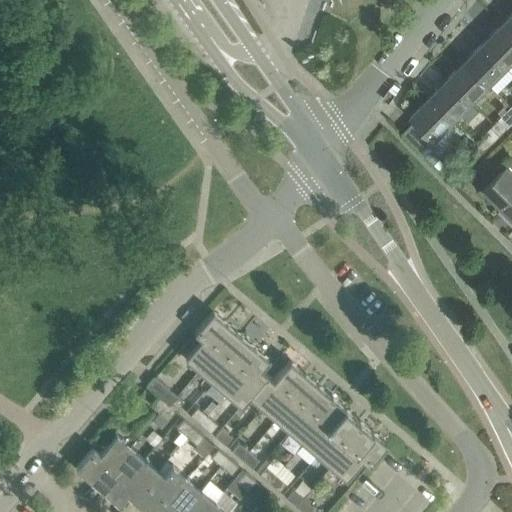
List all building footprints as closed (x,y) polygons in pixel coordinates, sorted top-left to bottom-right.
[(511,35),(511,12),(501,24),(511,35)] [(507,66),(511,60),(511,35),(501,24),(483,42),(507,66)] [(489,84),(507,66),(483,42),(465,60),(489,84)] [(471,102),(489,84),(465,60),(447,78),(471,102)] [(453,120),(471,102),(447,78),(429,96),(453,120)] [(435,138),(453,120),(429,96),(412,113),(410,111),(409,112),(435,138)] [(511,105),(498,119),(507,128),(511,122),(511,105)] [(500,135),(507,128),(498,119),(491,126),(500,135)] [(484,151),(500,135),(491,126),(487,130),(489,133),(477,145),(484,151)] [(473,162),(484,151),(477,145),(466,156),(473,162)] [(502,206),(511,195),(511,168),(507,163),(483,187),(502,206)] [(511,215),(511,195),(502,206),(511,215)] [(210,342),(227,323),(212,310),(195,331),(202,337),(186,355),(200,368),(217,348),(210,342)] [(224,354),(240,334),(227,323),(210,342),(217,348),(200,368),(214,380),(231,360),(224,354)] [(237,366),(254,346),(240,334),(224,354),(231,360),(214,380),(227,391),(244,372),(237,366)] [(250,394),(267,373),(261,368),(269,358),(254,346),(237,366),(244,372),(227,391),(242,404),(250,394)] [(287,392),(304,372),(290,360),(273,379),(267,373),(250,394),(264,406),(280,386),(287,392)] [(301,403),(318,384),(304,372),(287,392),(280,386),(264,406),(277,417),(294,398),(301,403)] [(177,395),(155,376),(154,375),(146,385),(158,394),(170,404),(177,395)] [(315,415),(331,395),(318,384),(301,403),(294,398),(277,417),(291,429),(308,409),(315,415)] [(162,414),(170,404),(158,394),(150,404),(162,414)] [(176,410),(180,404),(184,400),(177,395),(170,404),(176,410)] [(328,427),(345,407),(331,395),(315,415),(308,409),(291,429),(304,441),(321,421),(328,427)] [(168,419),(176,410),(170,404),(162,414),(168,419)] [(200,423),(207,414),(197,406),(190,414),(200,423)] [(342,439),(359,419),(345,407),(328,427),(321,421),(304,441),(318,452),(335,433),(342,439)] [(211,431),(218,423),(207,414),(200,423),(211,431)] [(187,435),(194,427),(184,418),(177,427),(187,435)] [(356,450),(372,431),(359,419),(342,439),(335,433),(318,452),(332,464),(349,444),(356,450)] [(214,444),(204,436),(194,427),(187,435),(197,444),(194,448),(204,456),(214,444)] [(215,435),(225,444),(232,436),(222,427),(215,435)] [(362,458),(369,463),(387,443),(372,431),(356,450),(349,444),(332,464),(346,476),(362,458)] [(114,465),(131,445),(117,433),(101,452),(94,446),(76,467),(91,479),(108,459),(114,465)] [(242,458),(249,450),(239,441),(232,450),(242,458)] [(128,477),(145,457),(131,445),(114,465),(108,459),(91,479),(104,490),(121,471),(128,477)] [(221,465),(229,456),(218,448),(211,456),(221,465)] [(242,458),(252,467),(259,459),(249,450),(242,458)] [(232,473),(239,465),(229,456),(221,465),(232,473)] [(133,498),(159,469),(145,457),(128,477),(121,471),(104,490),(119,503),(127,493),(133,498)] [(171,496),(188,476),(173,464),(165,474),(159,469),(133,498),(147,510),(164,490),(171,496)] [(269,482),(276,473),(266,465),(259,473),(269,482)] [(249,488),(256,480),(246,471),(239,480),(249,488)] [(269,482),(280,490),(287,482),(276,473),(269,482)] [(184,508),(201,488),(188,476),(171,496),(164,490),(147,510),(149,511),(168,511),(177,502),(184,508)] [(204,511),(215,500),(201,488),(184,508),(177,502),(168,511),(204,511)] [(297,505),(304,497),(294,488),(287,496),(297,505)] [(297,505),(304,511),(308,511),(314,506),(304,497),(297,505)] [(227,511),(228,511),(215,500),(204,511),(227,511)]
